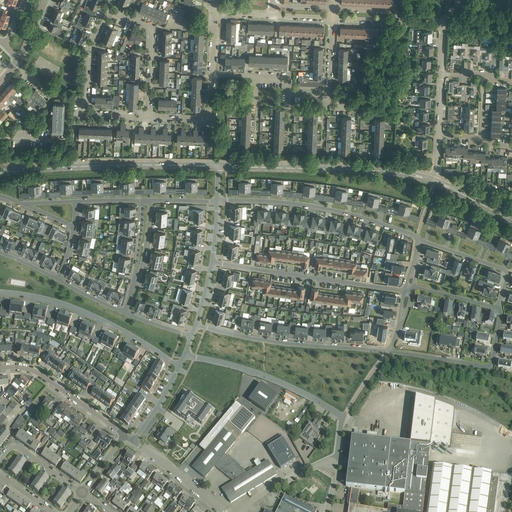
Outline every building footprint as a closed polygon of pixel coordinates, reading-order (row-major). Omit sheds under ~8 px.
[(67,0),(65,0),(57,0),(56,2),(62,5),(61,8),(68,10),(69,8),(65,6),(67,0)] [(99,4),(92,1),(89,7),(85,5),(84,8),(90,11),(91,8),(96,10),(99,4)] [(144,14),(148,5),(142,3),(139,12),(144,14)] [(144,14),(149,16),(153,7),(148,5),(144,14)] [(153,7),(149,16),(154,18),(158,9),(153,7)] [(54,8),(52,13),(61,17),(60,17),(62,12),(67,14),(68,10),(61,8),(60,11),(54,8)] [(82,15),(82,16),(92,21),(94,15),(89,13),(90,11),(84,8),(82,11),(86,12),(84,16),(82,15)] [(0,18),(7,21),(10,15),(7,13),(8,10),(4,9),(0,18)] [(154,18),(159,20),(163,12),(158,9),(154,18)] [(163,12),(159,20),(164,22),(168,14),(163,12)] [(53,24),(60,27),(62,27),(63,25),(63,23),(59,22),(61,17),(52,13),(52,14),(53,14),(50,19),(54,21),(53,24)] [(89,26),(92,21),(82,16),(81,17),(83,17),(81,23),(78,21),(77,24),(83,27),(84,24),(89,26)] [(227,29),(236,29),(236,23),(238,23),(238,20),(231,20),(231,22),(227,22),(227,23),(227,29)] [(61,28),(62,27),(60,27),(53,24),(49,22),(47,28),(53,30),(52,33),(58,36),(62,28),(61,28)] [(79,29),(76,34),(85,37),(87,32),(82,30),(83,27),(77,24),(75,27),(79,29)] [(110,26),(107,31),(116,35),(118,30),(121,31),(122,27),(115,24),(113,28),(110,26)] [(116,35),(107,31),(105,36),(116,41),(117,41),(119,36),(116,35)] [(132,45),(137,34),(132,32),(129,40),(128,39),(127,41),(124,40),(124,41),(122,46),(125,47),(127,42),(132,45)] [(421,32),(415,32),(415,38),(419,38),(419,36),(423,36),(423,40),(431,41),(432,32),(424,32),(424,33),(421,32)] [(85,37),(76,34),(77,34),(76,38),(75,40),(71,38),(70,41),(76,44),(77,41),(83,43),(86,38),(85,37)] [(137,34),(132,45),(133,45),(134,42),(139,44),(141,39),(142,36),(137,34)] [(235,35),(227,35),(226,41),(226,42),(235,42),(235,45),(239,45),(242,45),(242,42),(235,42),(235,41),(235,35)] [(116,41),(105,36),(103,41),(114,46),(116,41)] [(427,56),(427,53),(433,54),(433,47),(425,46),(426,43),(419,43),(418,49),(425,50),(425,53),(423,53),(423,56),(427,56)] [(453,49),(453,55),(451,55),(451,63),(455,63),(455,60),(461,61),(462,57),(464,57),(464,58),(467,58),(468,45),(468,43),(462,43),(462,45),(462,48),(456,48),(456,45),(455,49),(453,49)] [(473,61),(479,61),(480,49),(474,49),(474,46),(468,45),(467,58),(471,58),(471,57),(473,58),(473,61)] [(480,49),(479,61),(483,62),(483,61),(485,61),(485,65),(491,65),(492,53),(486,52),(486,49),(480,49)] [(232,67),(232,58),(232,55),(230,55),(229,56),(229,58),(226,58),(226,54),(221,54),(220,64),(225,64),(225,67),(226,67),(232,67)] [(511,68),(511,55),(509,56),(509,59),(503,59),(502,71),(509,71),(509,68),(511,68),(511,69),(511,68)] [(423,56),(418,56),(418,62),(422,62),(422,66),(430,67),(431,60),(427,59),(427,57),(427,56),(423,56)] [(425,69),(417,69),(417,75),(423,75),(423,79),(431,80),(432,73),(425,72),(425,69)] [(464,100),(465,84),(461,84),(461,85),(459,85),(459,81),(453,81),(453,82),(449,82),(449,92),(452,92),(452,95),(455,95),(455,96),(461,96),(461,100),(464,100)] [(415,82),(413,82),(413,85),(415,85),(415,88),(420,88),(420,92),(429,92),(429,85),(423,85),(423,82),(415,82)] [(465,84),(464,100),(467,100),(467,94),(476,94),(477,82),(471,82),(470,85),(468,85),(465,84)] [(14,95),(16,92),(14,90),(15,89),(16,89),(19,93),(18,94),(20,96),(22,94),(22,90),(18,87),(13,83),(12,85),(10,84),(6,89),(14,95)] [(17,98),(14,95),(6,89),(2,93),(12,101),(14,99),(15,100),(18,102),(20,100),(17,98)] [(30,105),(41,94),(36,89),(30,95),(32,98),(28,102),(30,105)] [(0,95),(0,99),(3,102),(6,100),(10,103),(9,104),(15,108),(17,106),(12,101),(2,93),(0,95)] [(41,94),(30,105),(33,107),(38,103),(41,105),(39,107),(42,110),(48,105),(44,101),(46,100),(41,94)] [(117,105),(117,100),(117,95),(114,95),(114,97),(108,97),(107,106),(114,106),(114,105),(117,105)] [(430,96),(417,95),(417,100),(417,105),(420,105),(430,106),(431,99),(428,98),(428,96),(430,96)] [(8,114),(4,111),(2,109),(0,107),(0,118),(3,121),(8,114)] [(426,111),(426,108),(417,108),(416,118),(419,118),(428,118),(428,111),(426,111)] [(19,118),(11,111),(8,114),(17,121),(19,119),(19,118)] [(429,131),(429,124),(422,124),(422,121),(416,121),(415,127),(417,127),(417,132),(421,132),(421,131),(429,131)] [(469,123),(464,123),(464,131),(469,131),(469,130),(473,130),(474,124),(469,124),(469,123)] [(419,134),(410,134),(410,136),(411,136),(411,137),(412,137),(412,140),(415,141),(415,146),(426,147),(427,138),(419,138),(419,134)] [(446,160),(452,161),(452,156),(453,152),(451,151),(451,147),(445,146),(445,151),(444,151),(443,158),(446,158),(446,160)] [(463,152),(463,158),(463,161),(470,161),(470,158),(470,157),(469,157),(469,152),(468,152),(468,147),(462,147),(462,152),(463,152)] [(499,168),(499,173),(506,173),(507,157),(503,157),(503,158),(498,158),(498,162),(499,163),(499,168)] [(67,196),(66,180),(60,180),(60,181),(55,181),(55,185),(61,184),(61,191),(60,191),(61,197),(67,196)] [(34,182),(36,198),(42,198),(41,192),(43,192),(42,185),(41,185),(40,182),(41,182),(41,181),(40,181),(37,182),(37,181),(36,181),(36,182),(34,182)] [(316,183),(310,182),(308,199),(314,199),(315,194),(314,194),(315,187),(316,187),(316,183),(317,183),(316,183)] [(340,203),(343,187),(337,186),(336,185),(336,186),(337,186),(336,190),(337,190),(336,197),(335,197),(334,202),(340,203)] [(343,187),(340,203),(346,204),(347,198),(346,198),(347,192),(348,192),(349,188),(349,187),(348,187),(348,188),(343,187)] [(371,209),(375,193),(369,192),(369,191),(369,192),(368,196),(369,196),(367,203),(367,202),(365,208),(371,209)] [(375,193),(371,209),(377,210),(378,205),(379,198),(380,198),(381,194),(381,195),(381,194),(375,193)] [(396,215),(402,217),(407,201),(401,199),(400,199),(401,199),(400,203),(399,210),(398,210),(396,215)] [(412,202),(407,201),(402,217),(408,218),(410,213),(409,213),(411,206),(412,203),(413,203),(413,202),(412,202)] [(4,212),(0,210),(0,216),(2,217),(3,215),(10,218),(10,217),(13,210),(13,209),(6,206),(4,212)] [(86,214),(86,218),(95,219),(95,215),(95,209),(92,208),(92,207),(88,207),(88,208),(84,208),(84,212),(83,212),(83,214),(86,214)] [(156,215),(156,217),(167,218),(167,212),(165,212),(166,209),(159,208),(159,211),(157,211),(157,215),(156,215)] [(21,213),(13,210),(10,217),(18,220),(17,223),(21,225),(23,219),(19,218),(21,213)] [(264,221),(264,210),(261,210),(261,211),(258,211),(258,216),(255,216),(254,225),(258,225),(258,221),(264,221)] [(269,223),(272,223),(273,217),(270,217),(270,212),(267,211),(267,210),(264,210),(264,221),(269,222),(269,223)] [(276,217),(273,217),(272,223),(276,223),(276,222),(281,223),(283,211),(280,211),(280,212),(276,212),(276,217)] [(287,225),(290,225),(291,217),(288,217),(289,213),(285,213),(286,212),(283,211),(281,223),(288,223),(287,225)] [(441,229),(446,213),(441,211),(440,211),(440,212),(439,215),(440,215),(438,222),(437,222),(435,227),(441,229)] [(299,225),(301,214),(298,213),(298,214),(295,214),(294,218),(291,217),(290,225),(293,225),(293,224),(299,225)] [(452,215),(446,213),(441,229),(446,231),(448,226),(448,225),(450,219),(451,219),(452,216),(452,215)] [(305,227),(308,227),(309,221),(306,221),(307,216),(304,215),(304,214),(301,214),(299,225),(305,226),(305,227)] [(317,228),(319,217),(316,216),(316,217),(313,217),(312,222),(309,221),(308,227),(311,228),(311,227),(317,228)] [(28,221),(23,219),(21,225),(25,226),(34,230),(34,228),(38,220),(29,217),(28,221)] [(166,224),(167,218),(156,217),(156,220),(156,224),(158,224),(158,227),(164,227),(165,224),(166,224)] [(323,230),(326,231),(327,225),(327,223),(324,222),(325,219),(322,218),(322,217),(319,217),(317,228),(323,229),(323,230)] [(82,226),(93,228),(94,222),(95,219),(86,218),(85,221),(83,220),(82,224),(82,226)] [(38,219),(38,220),(34,228),(41,231),(40,233),(44,235),(46,229),(42,227),(45,222),(38,219)] [(329,231),(335,233),(337,220),(334,220),(334,221),(331,220),(330,225),(327,225),(326,231),(325,233),(327,233),(328,233),(329,231)] [(343,236),(345,229),(342,228),(343,223),(340,222),(340,221),(337,220),(335,233),(340,234),(339,237),(342,238),(343,236)] [(465,238),(470,240),(477,225),(471,223),(471,222),(471,223),(470,227),(468,233),(467,233),(465,238)] [(348,230),(345,229),(343,236),(346,237),(346,235),(352,237),(355,225),(352,224),(352,225),(349,225),(348,230)] [(456,234),(458,229),(459,226),(453,224),(450,232),(456,234)] [(134,227),(123,225),(122,232),(122,235),(131,236),(131,232),(134,233),(134,229),(134,227)] [(352,237),(361,239),(362,234),(359,233),(361,228),(358,227),(358,226),(355,225),(352,237)] [(477,225),(470,240),(476,243),(478,238),(477,237),(480,231),(481,231),(482,228),(483,228),(483,227),(482,227),(477,225)] [(49,234),(55,237),(59,230),(59,229),(53,226),(50,231),(46,229),(44,235),(48,237),(49,234)] [(83,236),(92,238),(92,234),(93,234),(93,228),(82,226),(81,229),(82,229),(81,233),(83,233),(83,236)] [(154,236),(154,238),(165,239),(165,233),(164,233),(164,230),(158,229),(158,232),(155,232),(155,236),(154,236)] [(364,239),(369,241),(373,230),(370,229),(370,231),(367,230),(365,235),(362,234),(361,239),(360,242),(363,243),(364,239)] [(67,234),(59,230),(55,237),(54,239),(59,242),(61,239),(64,240),(62,244),(67,246),(69,240),(65,238),(67,234)] [(376,231),(373,230),(369,241),(375,243),(375,244),(378,245),(380,239),(377,238),(378,233),(375,232),(376,231)] [(0,231),(0,237),(1,238),(0,241),(0,242),(0,243),(3,245),(6,246),(9,238),(3,236),(4,233),(0,231)] [(121,244),(132,245),(133,243),(132,243),(133,239),(130,239),(131,236),(122,235),(122,238),(121,238),(121,244)] [(500,253),(507,238),(501,236),(501,235),(501,236),(499,239),(500,240),(497,246),(496,246),(494,251),(500,253)] [(79,242),(78,245),(90,247),(91,241),(92,238),(83,236),(82,239),(80,238),(79,242)] [(393,239),(393,237),(388,236),(388,238),(386,238),(386,242),(387,242),(386,248),(391,249),(392,245),(392,244),(392,243),(394,243),(395,239),(393,239)] [(16,241),(9,238),(6,246),(9,247),(12,249),(13,248),(15,244),(18,245),(20,239),(17,238),(16,241)] [(164,246),(165,239),(154,238),(154,240),(153,244),(156,244),(155,247),(162,248),(162,245),(164,246)] [(507,238),(500,253),(505,256),(507,251),(510,244),(510,245),(511,241),(511,240),(511,241),(507,238)] [(400,240),(399,250),(406,251),(407,242),(400,240)] [(28,254),(31,248),(28,246),(24,244),(25,242),(23,241),(20,246),(23,247),(21,252),(25,254),(25,253),(28,254)] [(260,262),(262,262),(263,252),(259,252),(260,244),(255,244),(254,253),(257,254),(256,261),(259,262),(259,261),(260,261),(260,262)] [(90,247),(78,245),(78,247),(77,251),(80,251),(79,254),(88,256),(90,247)] [(436,250),(428,247),(426,252),(434,255),(433,257),(439,259),(440,255),(435,253),(436,250)] [(34,249),(31,248),(28,254),(31,256),(30,256),(35,258),(37,253),(40,255),(42,250),(39,248),(38,251),(34,249)] [(45,262),(47,264),(50,257),(48,256),(48,255),(44,253),(45,251),(42,250),(40,255),(42,256),(40,261),(44,263),(45,262)] [(150,258),(161,261),(163,261),(165,255),(160,254),(161,251),(155,250),(154,253),(152,252),(151,256),(150,258)] [(240,259),(238,258),(239,252),(228,250),(227,257),(233,258),(232,261),(239,262),(240,259)] [(118,262),(129,264),(130,262),(130,258),(128,257),(128,254),(122,253),(122,256),(119,256),(118,262)] [(53,258),(50,257),(47,264),(50,265),(49,266),(54,268),(56,263),(59,264),(61,259),(59,258),(57,260),(53,258)] [(161,261),(150,258),(150,260),(149,264),(152,265),(151,268),(157,269),(158,266),(160,267),(161,261)] [(395,264),(396,260),(388,259),(388,263),(389,263),(388,269),(391,270),(401,272),(402,265),(401,265),(395,264)] [(461,261),(455,259),(454,263),(453,262),(452,265),(449,264),(446,273),(450,274),(450,273),(456,275),(459,268),(460,269),(461,265),(460,265),(461,261)] [(129,264),(118,262),(117,268),(116,271),(125,273),(126,270),(128,270),(129,266),(129,264)] [(463,266),(460,276),(465,278),(466,276),(471,278),(473,274),(474,275),(475,271),(474,271),(476,265),(470,263),(468,268),(466,267),(463,267),(464,266),(463,266)] [(432,277),(436,278),(438,272),(439,267),(431,264),(432,265),(431,267),(430,267),(430,269),(425,268),(423,274),(428,276),(428,277),(432,278),(432,277)] [(75,279),(78,272),(76,271),(72,268),(68,276),(72,278),(72,277),(75,279)] [(185,275),(195,277),(196,271),(186,269),(185,275)] [(147,272),(146,276),(145,278),(157,282),(158,276),(155,275),(156,272),(150,270),(150,273),(147,272)] [(489,270),(486,277),(498,281),(500,274),(489,270)] [(77,281),(81,283),(83,279),(86,280),(89,275),(86,274),(85,276),(81,273),(78,272),(75,279),(77,280),(77,281)] [(224,272),(223,278),(233,280),(234,274),(224,272)] [(386,276),(385,283),(389,283),(388,285),(392,285),(392,284),(396,285),(397,278),(390,277),(390,273),(383,272),(383,276),(386,276)] [(94,289),(97,282),(95,281),(90,279),(92,276),(89,275),(86,280),(89,282),(87,286),(91,288),(91,287),(94,289)] [(195,277),(185,275),(184,281),(194,283),(195,277)] [(157,282),(145,278),(145,280),(144,284),(146,285),(145,288),(154,290),(157,282)] [(232,286),(233,280),(223,278),(222,284),(232,286)] [(489,295),(493,296),(495,290),(492,289),(493,287),(492,287),(493,284),(494,284),(486,281),(485,287),(484,286),(482,292),(485,294),(485,295),(489,296),(489,295)] [(97,282),(94,289),(97,290),(96,291),(101,293),(103,288),(106,290),(108,284),(105,283),(104,285),(100,283),(97,282)] [(111,297),(114,298),(117,291),(114,290),(110,288),(111,285),(108,284),(106,290),(108,291),(106,296),(111,298),(111,297)] [(180,295),(190,297),(192,291),(182,289),(180,295)] [(117,291),(114,298),(116,299),(116,300),(120,302),(124,294),(119,292),(117,291)] [(220,291),(219,297),(229,299),(230,293),(220,291)] [(190,297),(180,295),(179,301),(189,303),(190,297)] [(227,305),(229,299),(219,297),(217,303),(227,305)] [(386,304),(393,305),(393,298),(384,297),(383,301),(380,300),(379,307),(385,307),(386,304)] [(424,299),(418,297),(417,303),(422,305),(421,307),(421,310),(420,309),(420,310),(427,311),(427,310),(430,310),(431,307),(432,301),(428,299),(428,298),(424,297),(424,299)] [(147,307),(149,301),(146,300),(145,303),(142,302),(138,300),(135,308),(139,310),(139,309),(142,310),(144,306),(147,307)] [(149,301),(147,307),(149,308),(148,312),(151,313),(150,314),(155,316),(158,308),(153,306),(151,305),(152,302),(149,301)] [(452,304),(446,303),(445,308),(444,308),(443,311),(444,311),(444,315),(450,317),(449,318),(454,319),(455,312),(452,312),(453,309),(451,309),(452,304)] [(457,319),(464,321),(466,308),(460,306),(459,311),(457,311),(457,315),(458,315),(457,319)] [(39,318),(41,308),(36,307),(33,317),(39,318)] [(41,308),(39,318),(45,319),(47,309),(41,308)] [(177,308),(175,314),(184,317),(186,311),(177,308)] [(381,318),(391,319),(392,313),(386,312),(386,308),(380,308),(379,314),(382,314),(381,318)] [(216,310),(214,316),(224,318),(225,312),(216,310)] [(479,311),(473,310),(472,314),(471,314),(470,317),(472,318),(471,322),(477,323),(477,324),(481,325),(482,318),(480,318),(480,315),(479,315),(479,311)] [(244,312),(241,311),(239,319),(242,320),(241,327),(242,328),(243,329),(244,329),(246,328),(248,318),(243,316),(244,312)] [(62,325),(66,315),(63,314),(60,313),(57,323),(62,325)] [(494,314),(487,313),(486,320),(484,320),(483,324),(486,325),(486,324),(492,325),(494,314)] [(182,323),(184,317),(175,314),(173,320),(182,323)] [(254,319),(248,318),(246,328),(247,329),(248,330),(250,330),(251,329),(252,330),(254,322),(256,323),(258,316),(258,314),(255,314),(254,319)] [(66,315),(62,325),(68,327),(72,317),(69,316),(66,315)] [(224,318),(214,316),(212,322),(222,324),(224,318)] [(261,317),(258,316),(256,323),(260,323),(259,331),(260,331),(261,332),(262,332),(264,332),(266,321),(260,320),(261,317)] [(271,325),(275,326),(276,319),(272,319),(272,322),(266,321),(264,332),(265,332),(266,333),(268,333),(269,332),(270,333),(271,325)] [(279,320),(276,319),(275,326),(278,326),(277,334),(278,334),(279,335),(281,335),(282,334),(283,334),(284,324),(278,324),(279,320)] [(385,341),(387,341),(387,328),(384,328),(384,326),(384,321),(377,320),(376,326),(380,326),(380,328),(379,328),(379,340),(381,341),(385,341)] [(290,328),(293,328),(293,321),(290,321),(290,324),(284,323),(284,324),(283,334),(284,336),(286,336),(288,335),(289,335),(290,328)] [(293,321),(293,328),(296,328),(295,336),(296,336),(297,337),(299,337),(300,336),(301,336),(302,325),(296,325),(296,322),(293,321)] [(80,332),(85,334),(89,325),(84,323),(80,332)] [(308,326),(302,325),(301,336),(302,336),(303,338),(304,338),(306,337),(307,337),(308,329),(311,330),(311,323),(308,323),(308,326)] [(319,338),(320,327),(314,327),(314,323),(311,323),(311,330),(314,330),(313,337),(314,338),(315,339),(317,339),(318,338),(319,338)] [(344,329),(338,328),(338,339),(339,340),(341,340),(342,339),(343,339),(344,332),(347,332),(347,323),(344,323),(344,329)] [(326,328),(320,327),(319,338),(320,338),(321,339),(323,339),(324,338),(325,338),(326,331),(329,331),(329,324),(326,324),(326,328)] [(332,325),(329,324),(329,331),(332,331),(332,339),(333,339),(334,340),(336,340),(337,339),(338,339),(338,328),(332,328),(332,325)] [(89,325),(85,334),(91,337),(95,328),(89,325)] [(412,342),(422,343),(423,334),(418,333),(419,328),(411,326),(411,332),(408,331),(407,337),(413,338),(412,342)] [(350,333),(350,339),(355,339),(355,341),(359,341),(359,339),(363,339),(363,332),(363,333),(359,333),(359,332),(355,332),(355,333),(350,333)] [(107,345),(112,336),(107,333),(102,342),(107,345)] [(511,335),(504,334),(503,339),(506,340),(506,341),(511,342),(511,341),(511,335)] [(489,337),(477,335),(476,341),(479,342),(479,343),(484,344),(484,343),(488,344),(489,337)] [(117,339),(112,336),(107,345),(112,348),(117,339)] [(438,337),(437,346),(459,350),(461,341),(438,337)] [(23,355),(23,354),(25,343),(24,345),(19,344),(17,354),(23,355)] [(474,354),(486,357),(487,350),(483,350),(483,348),(481,348),(481,345),(475,344),(474,348),(475,349),(474,354)] [(123,354),(128,357),(134,348),(129,345),(123,354)] [(506,348),(501,348),(500,354),(505,355),(505,356),(509,357),(510,356),(511,356),(511,345),(509,345),(509,348),(506,347),(506,348)] [(139,352),(134,348),(128,357),(134,360),(139,352)] [(54,356),(49,353),(43,361),(48,365),(49,364),(48,364),(54,356)] [(48,364),(49,364),(53,367),(58,360),(59,358),(55,355),(54,356),(48,364)] [(58,360),(53,367),(57,370),(63,363),(58,360)] [(64,361),(63,363),(57,370),(62,374),(64,370),(67,372),(71,366),(68,365),(64,361)] [(154,366),(162,370),(165,365),(157,361),(154,366)] [(511,369),(511,363),(499,361),(498,367),(502,368),(502,369),(507,370),(507,369),(511,369)] [(162,370),(154,366),(152,370),(160,374),(162,370)] [(68,379),(72,382),(79,373),(72,368),(68,373),(71,375),(68,379)] [(160,374),(152,370),(149,375),(157,379),(160,374)] [(83,375),(79,373),(72,382),(73,382),(77,385),(83,377),(82,377),(83,375)] [(99,378),(106,383),(108,380),(102,375),(99,378)] [(157,379),(149,375),(147,379),(155,383),(157,379)] [(25,386),(29,382),(22,377),(19,381),(16,379),(14,383),(19,387),(21,384),(22,384),(24,387),(25,386)] [(77,385),(81,388),(88,379),(87,378),(86,380),(83,377),(77,385)] [(95,384),(88,379),(81,388),(86,391),(89,388),(91,389),(95,384)] [(147,379),(144,384),(152,388),(155,383),(147,379)] [(91,395),(95,398),(102,389),(100,388),(99,389),(95,386),(96,385),(95,384),(91,389),(93,391),(91,395)] [(150,393),(152,388),(144,384),(142,389),(150,393)] [(260,384),(248,400),(265,412),(277,396),(260,384)] [(18,391),(12,385),(6,392),(13,398),(18,391)] [(106,391),(102,389),(95,398),(100,401),(105,393),(106,391)] [(115,397),(117,395),(108,389),(107,391),(115,397)] [(194,418),(200,423),(211,407),(205,402),(204,403),(193,395),(193,394),(187,390),(182,397),(179,401),(179,402),(172,412),(179,416),(185,420),(189,414),(194,418)] [(290,402),(294,404),(297,396),(286,391),(283,398),(285,399),(283,402),(289,405),(290,402)] [(100,401),(104,404),(111,395),(106,392),(105,393),(100,401)] [(115,398),(111,395),(104,404),(109,408),(115,398)] [(138,395),(135,399),(143,404),(146,400),(138,395)] [(422,511),(430,449),(432,447),(437,450),(439,447),(440,447),(446,451),(448,448),(450,448),(455,409),(445,405),(416,396),(410,443),(376,439),(377,434),(367,433),(366,438),(352,437),(346,486),(405,493),(403,507),(388,505),(387,511),(357,506),(359,491),(350,489),(347,504),(349,504),(348,511),(422,511)] [(52,402),(47,398),(42,404),(43,404),(38,410),(42,413),(47,407),(47,408),(52,402)] [(143,404),(135,399),(132,403),(140,408),(143,404)] [(205,478),(215,466),(225,454),(236,440),(241,434),(245,429),(248,426),(255,418),(242,407),(236,402),(199,446),(205,451),(192,467),(205,478)] [(140,408),(132,403),(129,407),(137,413),(140,408)] [(59,415),(61,417),(67,409),(62,405),(57,412),(55,410),(49,418),(51,420),(54,417),(55,415),(58,416),(59,415)] [(134,417),(137,413),(129,407),(127,412),(134,417)] [(67,409),(61,417),(60,418),(66,422),(68,418),(72,412),(67,409)] [(71,424),(77,416),(72,412),(68,418),(66,422),(68,424),(71,425),(71,424)] [(134,417),(127,412),(123,416),(131,421),(134,417)] [(32,416),(29,421),(37,427),(41,422),(32,416)] [(78,431),(81,427),(79,425),(83,420),(77,416),(71,424),(76,428),(76,429),(75,428),(70,435),(73,437),(78,431)] [(131,421),(123,416),(121,421),(128,426),(131,421)] [(299,438),(300,438),(312,447),(320,437),(323,439),(325,435),(322,433),(325,430),(320,426),(321,424),(319,422),(315,420),(312,424),(310,423),(306,428),(305,428),(306,429),(299,438)] [(83,428),(81,427),(78,431),(82,434),(85,430),(91,435),(96,429),(91,425),(89,428),(85,425),(83,428)] [(49,435),(53,437),(56,432),(51,428),(48,434),(45,432),(44,433),(44,434),(46,435),(48,437),(49,435)] [(2,429),(0,431),(0,435),(6,440),(9,435),(2,429)] [(159,431),(157,434),(158,435),(156,438),(161,441),(158,445),(164,449),(167,446),(166,445),(173,434),(174,435),(175,433),(169,429),(167,432),(163,429),(160,432),(159,431)] [(15,438),(20,442),(26,434),(20,431),(15,438)] [(100,440),(102,442),(106,436),(101,433),(95,442),(98,443),(100,440)] [(20,442),(25,445),(30,438),(26,434),(20,442)] [(112,440),(106,436),(102,442),(105,444),(103,447),(106,449),(112,440)] [(84,450),(85,451),(86,449),(87,447),(91,441),(92,440),(87,437),(84,441),(82,440),(77,447),(83,452),(84,450)] [(30,449),(35,441),(30,438),(25,445),(30,449)] [(281,469),(292,462),(296,459),(283,438),(268,448),(281,469)] [(40,444),(35,441),(30,449),(35,452),(40,444)] [(96,444),(91,441),(87,447),(89,449),(91,451),(96,444)] [(51,452),(53,449),(56,446),(53,444),(51,447),(50,446),(50,447),(50,446),(48,450),(46,449),(41,456),(46,460),(51,452)] [(101,454),(97,450),(91,457),(96,461),(101,454)] [(46,460),(51,463),(56,456),(51,452),(46,460)] [(132,476),(135,472),(130,469),(134,463),(132,462),(135,457),(129,452),(122,462),(128,466),(127,467),(129,468),(126,471),(132,476)] [(276,475),(268,461),(247,473),(240,467),(240,466),(228,456),(227,456),(225,454),(215,466),(234,482),(222,489),(231,503),(276,475)] [(16,460),(24,465),(26,462),(19,456),(16,460)] [(61,459),(56,456),(51,463),(56,467),(61,459)] [(13,464),(20,468),(21,466),(22,467),(24,465),(16,460),(13,464)] [(60,470),(65,473),(70,466),(65,463),(63,466),(60,470)] [(142,477),(144,474),(150,467),(145,463),(138,472),(140,474),(139,475),(142,477)] [(13,464),(11,467),(10,468),(18,473),(19,471),(18,470),(20,468),(13,464)] [(427,511),(494,511),(499,479),(492,479),(493,473),(433,465),(427,511)] [(75,470),(70,466),(65,473),(70,477),(75,470)] [(115,466),(111,471),(116,475),(120,478),(124,472),(120,470),(121,470),(115,466)] [(155,471),(150,467),(144,474),(147,476),(145,478),(148,480),(155,471)] [(18,473),(10,468),(8,471),(15,477),(18,473)] [(70,477),(75,480),(80,473),(75,470),(70,477)] [(82,470),(80,473),(75,480),(80,484),(87,474),(82,470)] [(116,475),(111,471),(107,476),(112,480),(116,483),(118,481),(117,481),(118,481),(114,478),(116,475)] [(38,476),(46,481),(49,477),(41,472),(38,476)] [(152,482),(157,486),(163,478),(158,474),(152,482)] [(36,480),(42,484),(44,482),(45,483),(46,481),(38,476),(36,480)] [(168,482),(163,478),(157,486),(162,490),(168,482)] [(33,483),(40,489),(42,487),(41,486),(42,484),(36,480),(33,483)] [(104,480),(100,485),(106,490),(108,486),(111,489),(113,487),(114,488),(116,486),(114,485),(111,482),(110,484),(104,480)] [(123,486),(122,488),(120,489),(119,491),(121,493),(124,490),(126,492),(127,490),(130,492),(133,487),(126,482),(123,487),(123,486)] [(40,489),(33,483),(30,487),(38,493),(40,489)] [(106,490),(100,485),(96,491),(105,498),(107,495),(104,492),(106,490)] [(170,497),(172,494),(176,489),(172,485),(165,493),(170,497)] [(61,492),(68,497),(71,493),(63,488),(61,492)] [(140,493),(137,491),(135,489),(131,495),(136,498),(140,493)] [(172,494),(175,496),(173,499),(175,501),(181,493),(176,489),(172,494)] [(6,497),(11,500),(16,493),(11,490),(6,497)] [(61,492),(60,492),(58,495),(64,500),(66,498),(67,499),(68,497),(61,492)] [(21,497),(16,493),(11,500),(16,504),(21,497)] [(113,503),(118,507),(122,502),(119,499),(122,496),(119,494),(117,498),(113,503)] [(285,495),(285,494),(276,511),(270,511),(265,510),(263,511),(315,511),(317,510),(316,510),(285,495)] [(55,499),(63,505),(64,503),(63,502),(64,500),(58,495),(55,499)] [(181,505),(183,507),(190,499),(185,496),(179,503),(181,505)] [(26,500),(21,497),(16,504),(21,507),(26,500)] [(63,505),(55,499),(52,503),(60,508),(63,505)] [(125,504),(122,502),(118,507),(123,511),(131,501),(128,499),(125,504)] [(195,503),(190,499),(183,507),(186,510),(188,511),(195,503)] [(31,504),(26,500),(21,507),(26,511),(31,504)] [(169,511),(176,504),(173,501),(164,511),(169,511)]
